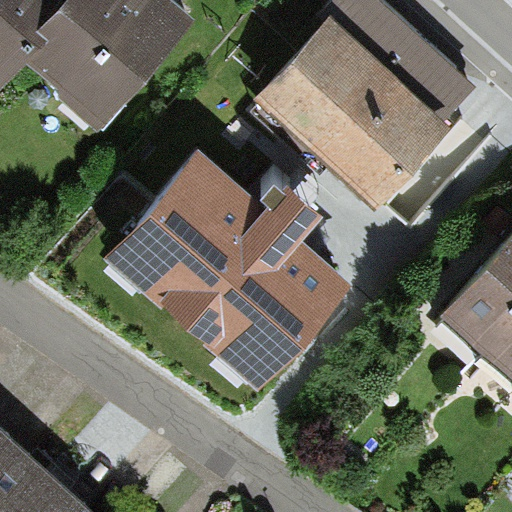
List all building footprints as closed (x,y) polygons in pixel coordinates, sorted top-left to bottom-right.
[(0,0),(0,90),(26,60),(100,123),(193,15),(175,0),(0,0)] [(373,210),(452,128),(444,121),(477,87),(386,0),(333,0),(321,13),(331,22),(257,99),(373,210)] [(204,136),(107,246),(261,380),(357,271),(308,228),(325,208),(276,166),(260,185),(204,136)] [(511,245),(445,320),(511,379),(511,245)] [(0,511),(95,511),(0,428),(0,511)]
